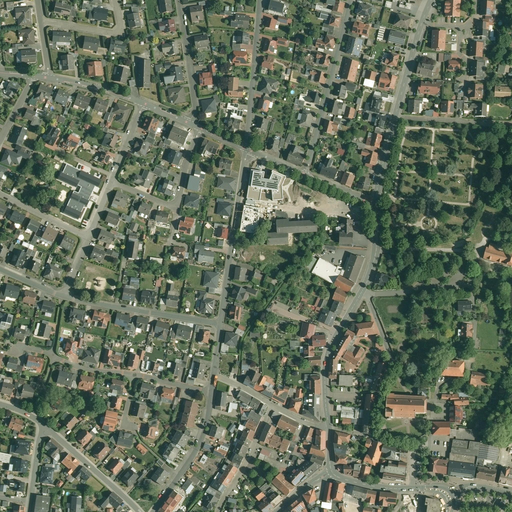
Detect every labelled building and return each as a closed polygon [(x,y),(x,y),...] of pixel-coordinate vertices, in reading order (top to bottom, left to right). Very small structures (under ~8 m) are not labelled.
[(170,0),(165,0),(161,1),(161,6),(162,6),(163,13),(162,13),(172,12),(170,0)] [(345,4),(329,0),(327,0),(329,1),(328,5),(335,7),(334,11),(342,13),(345,4)] [(460,1),(447,0),(447,3),(446,3),(446,4),(446,6),(447,6),(446,10),(445,11),(445,13),(446,13),(446,17),(459,17),(460,12),(459,12),(460,6),(460,1)] [(285,5),(271,1),(268,11),(282,14),(285,5)] [(71,7),(61,5),(61,4),(56,3),(54,12),(63,15),(64,14),(69,15),(69,14),(70,14),(70,12),(69,12),(71,7)] [(367,6),(360,4),(357,14),(361,15),(361,14),(366,15),(365,16),(370,18),(372,8),(370,7),(370,6),(367,5),(367,6)] [(202,7),(191,9),(192,21),(193,21),(193,20),(203,18),(203,19),(204,19),(202,7)] [(29,9),(15,10),(16,15),(19,15),(20,25),(30,24),(29,9)] [(107,10),(95,9),(93,19),(106,21),(107,10)] [(133,14),(128,15),(131,28),(140,26),(138,14),(137,13),(133,14)] [(401,16),(398,15),(395,25),(408,30),(408,29),(408,30),(411,19),(404,17),(404,15),(401,14),(401,16)] [(250,17),(236,16),(236,21),(232,21),(231,26),(249,28),(250,17)] [(341,18),(332,16),(331,21),(330,25),(335,27),(339,28),(341,18)] [(276,21),(268,19),(266,27),(274,29),(275,25),(275,24),(276,21)] [(165,22),(159,23),(160,31),(161,31),(160,30),(165,29),(165,34),(175,32),(173,21),(165,22)] [(369,27),(355,23),(353,32),(366,36),(369,27)] [(33,30),(19,31),(19,36),(23,36),(24,45),(34,44),(34,43),(33,44),(33,38),(33,30)] [(406,35),(391,32),(388,42),(404,46),(406,35)] [(445,32),(441,32),(440,33),(438,33),(438,32),(434,32),(433,49),(437,50),(437,48),(440,48),(440,50),(444,50),(445,32)] [(70,33),(53,33),(53,42),(56,42),(69,42),(70,33)] [(249,35),(238,34),(238,35),(237,37),(238,37),(237,42),(237,44),(241,45),(248,45),(249,35)] [(204,37),(195,38),(197,48),(206,47),(206,45),(208,45),(209,46),(208,37),(208,36),(204,37)] [(336,39),(327,36),(325,42),(319,41),(319,42),(317,48),(324,50),(324,49),(325,47),(333,49),(336,39)] [(95,40),(91,39),(85,38),(83,48),(84,48),(91,49),(90,50),(97,51),(98,48),(99,40),(95,40)] [(363,41),(350,38),(346,53),(359,57),(360,52),(358,52),(359,49),(360,49),(361,49),(359,48),(360,45),(361,46),(363,41)] [(121,42),(115,41),(111,40),(109,51),(110,51),(110,50),(118,51),(118,53),(124,54),(125,43),(121,42)] [(276,42),(267,40),(266,44),(265,44),(265,46),(264,52),(272,54),(273,49),(274,49),(276,42)] [(177,42),(169,44),(169,45),(162,46),(164,53),(171,52),(172,54),(170,55),(171,55),(179,54),(177,42)] [(35,51),(21,52),(21,63),(27,63),(27,62),(35,61),(35,62),(35,51)] [(240,52),(234,52),(233,63),(246,64),(247,53),(240,52)] [(331,56),(318,53),(316,58),(322,60),(320,65),(328,67),(331,56)] [(399,56),(391,54),(389,60),(388,64),(390,65),(390,67),(392,67),(393,67),(394,66),(396,67),(399,56)] [(72,56),(62,57),(63,70),(73,69),(72,61),(75,61),(75,56),(72,57),(72,56)] [(274,60),(264,58),(262,66),(270,68),(271,65),(272,65),(274,60)] [(358,63),(347,60),(346,63),(345,66),(356,69),(358,63)] [(150,61),(139,61),(139,89),(150,89),(150,61)] [(368,62),(365,61),(363,69),(363,70),(368,71),(364,85),(373,88),(379,65),(368,62)] [(451,61),(449,61),(449,62),(449,70),(459,70),(460,62),(451,61)] [(100,62),(89,63),(88,65),(88,67),(89,68),(90,68),(91,72),(90,72),(89,73),(89,76),(90,77),(101,76),(101,67),(100,62)] [(503,74),(505,64),(498,63),(497,73),(503,74)] [(434,68),(419,64),(417,74),(432,78),(433,73),(434,68)] [(356,69),(345,66),(346,67),(345,69),(344,69),(344,72),(355,75),(356,69)] [(129,69),(118,67),(119,68),(118,75),(116,74),(115,81),(126,84),(129,69)] [(181,67),(171,69),(173,78),(170,78),(170,77),(165,78),(166,84),(182,81),(181,73),(182,73),(181,67)] [(313,70),(311,70),(310,74),(316,76),(315,82),(324,84),(327,74),(313,70)] [(355,75),(344,72),(343,76),(342,79),(353,82),(355,75)] [(212,74),(200,74),(201,86),(213,85),(212,74)] [(397,77),(381,74),(379,82),(378,82),(378,83),(379,84),(378,88),(385,90),(385,87),(394,90),(397,77)] [(278,82),(264,78),(263,83),(262,87),(261,92),(266,93),(270,94),(272,88),(276,89),(278,82)] [(244,89),(238,88),(239,79),(230,79),(229,96),(234,97),(243,97),(244,89)] [(437,83),(422,82),(422,84),(419,84),(419,91),(420,91),(419,93),(438,95),(439,92),(439,93),(440,86),(440,84),(437,83)] [(7,88),(6,90),(8,91),(6,94),(8,96),(13,98),(14,95),(15,95),(19,87),(16,85),(12,84),(10,83),(9,83),(7,88)] [(355,85),(347,83),(346,87),(347,88),(346,90),(354,92),(355,89),(355,85)] [(346,87),(337,85),(336,91),(335,96),(343,98),(345,92),(346,92),(346,90),(347,88),(346,87)] [(47,89),(40,86),(36,95),(37,95),(35,99),(40,101),(42,97),(48,100),(50,96),(52,90),(48,88),(47,89)] [(482,86),(469,86),(468,98),(482,98),(482,96),(483,96),(483,95),(481,95),(481,93),(484,93),(484,92),(481,92),(481,90),(482,89),(483,90),(483,89),(482,89),(482,86)] [(511,88),(495,87),(495,93),(497,93),(497,96),(508,97),(509,94),(511,94),(511,88)] [(174,90),(169,90),(170,96),(174,95),(176,103),(185,102),(183,88),(174,90)] [(65,93),(59,91),(55,100),(66,105),(70,95),(69,95),(65,93)] [(321,95),(313,92),(312,98),(307,97),(306,102),(319,105),(321,95)] [(379,112),(384,96),(376,93),(370,110),(379,112)] [(90,100),(83,98),(84,97),(78,94),(74,104),(75,104),(83,106),(82,107),(87,109),(90,100)] [(108,103),(98,99),(94,108),(100,111),(100,110),(104,112),(104,113),(108,103)] [(214,100),(202,102),(204,113),(216,111),(214,100)] [(263,100),(261,100),(259,109),(267,111),(268,111),(269,108),(268,107),(269,102),(263,100)] [(340,103),(331,101),(328,113),(337,115),(339,108),(340,103)] [(415,101),(409,101),(410,101),(409,108),(409,113),(419,113),(418,113),(419,106),(420,102),(420,101),(415,101)] [(453,103),(442,102),(441,113),(453,114),(453,103)] [(129,109),(117,104),(115,109),(114,112),(121,115),(119,120),(124,122),(129,109)] [(487,105),(476,104),(476,105),(464,104),(464,110),(464,111),(473,111),(476,111),(475,116),(486,117),(486,112),(484,112),(485,105),(486,105),(487,105)] [(424,110),(423,117),(437,117),(438,108),(433,108),(433,110),(424,110)] [(60,122),(66,123),(68,110),(66,109),(64,117),(61,117),(60,122)] [(238,110),(234,109),(233,110),(233,114),(232,114),(232,115),(233,116),(232,119),(230,128),(230,131),(234,131),(234,129),(239,130),(241,121),(243,112),(238,110)] [(36,114),(28,110),(24,117),(33,121),(36,114)] [(313,113),(304,110),(300,124),(310,127),(313,113)] [(387,118),(378,115),(375,127),(383,129),(384,122),(385,122),(387,118)] [(159,121),(148,117),(145,123),(156,127),(159,121)] [(267,120),(259,118),(257,128),(266,130),(268,121),(268,120),(267,120)] [(339,124),(326,121),(323,133),(331,135),(333,128),(334,129),(333,131),(337,132),(339,124)] [(156,127),(145,123),(143,129),(150,132),(154,133),(156,134),(157,134),(157,132),(160,133),(161,129),(156,127)] [(18,127),(13,139),(13,138),(11,143),(20,146),(26,131),(18,127)] [(185,132),(174,127),(169,138),(169,139),(173,140),(184,145),(189,134),(185,132)] [(57,137),(56,137),(59,132),(52,128),(45,140),(44,141),(47,143),(52,146),(57,137)] [(291,145),(294,136),(288,133),(285,143),(291,145)] [(114,136),(110,134),(110,135),(105,144),(113,148),(118,138),(114,136)] [(374,134),(373,134),(372,139),(368,138),(366,145),(379,148),(381,140),(382,140),(382,137),(382,136),(374,134)] [(79,140),(69,135),(67,142),(66,143),(69,145),(76,148),(79,140)] [(41,137),(37,144),(44,147),(47,143),(44,141),(45,140),(41,137)] [(148,137),(147,137),(145,142),(149,144),(150,143),(154,144),(153,146),(156,140),(148,137)] [(169,138),(166,137),(164,144),(167,145),(170,146),(173,140),(169,139),(169,138)] [(279,141),(275,141),(275,139),(272,139),(271,139),(269,147),(268,150),(277,152),(279,141)] [(145,142),(140,140),(139,143),(137,142),(135,148),(136,149),(135,151),(145,155),(146,155),(148,149),(148,148),(149,144),(145,142)] [(219,146),(205,140),(199,154),(202,155),(202,156),(203,157),(206,150),(212,153),(216,154),(219,146)] [(299,148),(293,145),(287,160),(301,166),(305,156),(297,153),(299,148)] [(22,157),(7,150),(2,162),(7,164),(8,160),(19,164),(22,157)] [(182,154),(173,151),(169,162),(178,165),(182,154)] [(106,154),(102,152),(100,157),(101,158),(99,161),(106,164),(110,156),(106,154)] [(377,155),(369,153),(368,157),(366,164),(375,166),(377,155)] [(233,162),(221,159),(219,168),(223,169),(225,169),(231,170),(233,162)] [(334,162),(327,159),(325,165),(331,168),(334,162)] [(8,169),(0,165),(0,172),(3,173),(3,174),(7,176),(8,173),(7,172),(8,169)] [(164,168),(157,165),(154,173),(150,171),(150,172),(154,174),(157,176),(160,177),(162,172),(164,168)] [(331,168),(325,165),(321,174),(335,180),(339,171),(331,168)] [(370,169),(364,167),(362,174),(368,175),(370,169)] [(86,177),(78,174),(78,175),(65,170),(62,177),(71,181),(69,185),(68,185),(64,193),(68,194),(72,195),(72,196),(72,195),(74,196),(73,199),(72,199),(69,207),(72,209),(73,208),(77,210),(76,210),(77,210),(79,206),(81,207),(81,208),(82,208),(86,209),(86,210),(89,211),(92,203),(84,200),(85,196),(88,197),(91,189),(85,187),(88,179),(86,178),(86,177)] [(150,172),(146,171),(141,181),(140,180),(140,179),(135,177),(134,182),(140,184),(140,185),(148,188),(154,174),(150,172)] [(265,172),(251,171),(246,204),(254,205),(255,201),(260,202),(262,189),(272,191),(273,201),(283,200),(282,186),(286,177),(273,171),(269,180),(263,179),(265,172)] [(354,178),(346,175),(342,184),(350,187),(354,178)] [(200,179),(190,177),(188,190),(197,192),(200,179)] [(371,180),(361,177),(359,185),(360,186),(359,189),(359,188),(358,189),(368,191),(371,180)] [(235,180),(219,178),(218,187),(233,190),(235,180)] [(174,183),(166,180),(161,193),(165,194),(166,193),(169,195),(169,196),(174,183)] [(128,197),(117,192),(113,202),(124,207),(128,197)] [(199,199),(186,196),(185,205),(197,208),(199,199)] [(153,207),(141,202),(140,207),(138,211),(140,212),(139,216),(147,219),(153,207)] [(231,205),(219,203),(218,214),(229,216),(231,205)] [(254,209),(254,205),(246,204),(242,231),(255,233),(257,220),(261,221),(263,211),(254,209)] [(25,217),(14,212),(10,220),(21,225),(25,217)] [(169,214),(158,212),(156,221),(167,223),(169,214)] [(114,215),(109,213),(105,221),(116,225),(119,217),(114,215)] [(40,225),(31,220),(27,228),(36,232),(40,225)] [(317,221),(289,223),(289,220),(277,221),(277,234),(267,235),(268,245),(289,244),(288,233),(317,232),(318,232),(317,221)] [(353,221),(342,221),(342,223),(341,223),(341,228),(342,228),(342,234),(351,234),(351,231),(352,231),(353,221)] [(138,232),(140,224),(133,222),(131,230),(138,232)] [(192,224),(181,222),(179,231),(185,232),(185,233),(189,234),(190,233),(192,224)] [(53,231),(47,229),(47,228),(44,234),(42,237),(49,241),(50,240),(53,241),(53,242),(58,233),(53,231)] [(227,229),(219,228),(218,233),(217,233),(217,237),(218,237),(218,238),(226,239),(227,229)] [(109,234),(107,233),(107,232),(102,230),(98,239),(111,244),(110,243),(111,241),(112,241),(114,235),(109,233),(109,234)] [(342,234),(340,233),(340,244),(353,244),(353,234),(351,234),(342,234)] [(34,236),(30,245),(34,247),(39,238),(34,236)] [(69,239),(65,237),(60,246),(63,247),(67,249),(70,251),(75,242),(74,241),(74,242),(69,239)] [(138,244),(128,242),(127,249),(129,249),(127,258),(136,260),(138,244)] [(508,254),(499,251),(500,246),(490,243),(489,248),(487,248),(484,258),(511,266),(511,255),(508,254)] [(30,245),(26,254),(30,256),(32,250),(34,247),(30,245)] [(204,246),(196,245),(195,253),(200,254),(200,251),(203,251),(204,246)] [(105,252),(94,248),(90,257),(97,260),(97,259),(101,260),(101,261),(105,252)] [(185,250),(174,248),(173,254),(172,254),(171,255),(171,259),(172,260),(176,261),(177,260),(177,257),(184,258),(185,250)] [(25,256),(15,251),(13,257),(14,257),(11,264),(20,268),(25,256)] [(203,251),(200,251),(200,254),(199,258),(198,258),(197,260),(198,260),(199,261),(198,262),(202,262),(202,261),(213,262),(215,253),(203,251)] [(364,259),(352,255),(347,269),(344,277),(355,284),(364,259)] [(152,266),(164,267),(164,258),(152,257),(152,266)] [(318,261),(311,257),(307,264),(315,268),(318,261)] [(39,264),(31,260),(27,269),(35,273),(39,264)] [(337,269),(319,260),(318,261),(315,268),(312,273),(334,285),(340,276),(340,275),(336,272),(337,269)] [(62,271),(49,265),(44,276),(52,280),(54,275),(59,278),(62,271)] [(347,269),(338,266),(337,269),(336,272),(340,275),(344,277),(347,269)] [(246,269),(237,268),(235,280),(248,282),(249,280),(250,277),(245,276),(246,269)] [(204,286),(217,288),(219,274),(206,272),(204,286)] [(259,274),(252,272),(250,277),(249,280),(256,283),(256,282),(259,274)] [(386,276),(378,273),(375,283),(383,286),(384,285),(383,285),(384,282),(387,283),(389,277),(386,277),(386,276)] [(354,284),(340,276),(334,285),(349,294),(355,284),(354,284)] [(19,289),(11,287),(11,286),(7,285),(5,292),(4,295),(6,296),(13,298),(13,296),(17,297),(17,299),(20,289),(19,288),(19,289)] [(246,291),(237,287),(236,290),(235,290),(233,294),(234,295),(233,298),(241,301),(242,299),(243,299),(245,293),(246,291)] [(348,294),(338,288),(337,288),(335,294),(332,292),(331,295),(334,297),(333,299),(344,304),(349,294),(348,294)] [(135,291),(124,289),(123,299),(134,301),(135,291)] [(207,293),(200,291),(198,299),(202,299),(206,300),(207,293)] [(36,295),(25,292),(23,302),(30,303),(30,302),(34,303),(33,304),(34,304),(35,300),(36,295)] [(151,292),(150,293),(145,292),(143,293),(143,294),(144,295),(144,298),(142,299),(142,302),(154,304),(154,302),(156,300),(155,298),(155,296),(156,296),(156,293),(151,292)] [(179,298),(168,296),(167,300),(167,305),(167,306),(172,306),(177,307),(179,298)] [(206,300),(202,299),(200,307),(199,307),(198,308),(198,310),(199,311),(200,311),(200,312),(211,314),(211,310),(211,309),(210,309),(211,306),(212,306),(213,306),(213,305),(214,301),(206,300)] [(327,302),(321,299),(318,307),(320,307),(323,309),(324,309),(327,302)] [(344,305),(336,301),(331,312),(336,315),(339,316),(344,305)] [(44,302),(43,305),(42,311),(52,313),(53,309),(54,309),(55,304),(44,302)] [(471,302),(458,302),(458,312),(471,311),(471,302)] [(234,308),(232,307),(232,311),(231,311),(231,315),(231,319),(239,320),(241,309),(241,308),(234,308)] [(324,309),(323,309),(320,307),(318,307),(316,310),(320,312),(319,313),(322,315),(319,322),(331,327),(336,315),(331,312),(324,309)] [(86,312),(71,309),(69,318),(70,318),(68,323),(75,324),(76,319),(83,321),(85,316),(86,312)] [(109,315),(95,311),(95,312),(93,319),(93,320),(100,322),(99,327),(105,328),(109,315)] [(13,316),(0,312),(0,318),(2,319),(0,325),(5,327),(6,323),(11,325),(13,316)] [(129,317),(117,314),(115,322),(119,323),(119,325),(125,326),(127,327),(128,323),(129,317)] [(149,320),(138,318),(137,323),(136,328),(146,330),(149,320)] [(158,322),(155,332),(161,334),(160,338),(166,340),(170,326),(158,322)] [(316,326),(304,323),(301,337),(308,339),(313,340),(314,337),(316,326)] [(344,338),(335,354),(332,360),(337,360),(339,360),(341,357),(342,355),(351,346),(356,338),(357,338),(357,336),(375,334),(374,323),(356,325),(357,334),(355,334),(348,330),(345,336),(344,338)] [(42,324),(41,324),(39,330),(36,329),(35,330),(34,334),(35,335),(38,336),(48,339),(51,327),(48,326),(42,324)] [(472,326),(462,325),(462,337),(471,337),(472,333),(472,330),(472,326)] [(192,329),(179,326),(178,331),(177,336),(178,334),(182,336),(182,337),(190,339),(192,329)] [(32,330),(27,328),(26,331),(25,331),(24,336),(30,337),(32,330)] [(245,332),(238,328),(235,333),(242,337),(245,332)] [(25,331),(16,329),(14,337),(23,340),(24,336),(25,331)] [(204,331),(201,331),(200,333),(199,340),(203,341),(203,342),(208,343),(208,342),(209,342),(209,339),(208,339),(209,332),(204,331)] [(237,335),(227,334),(226,344),(236,345),(237,335)] [(325,335),(314,337),(313,340),(308,339),(308,341),(308,347),(313,347),(326,346),(327,345),(327,342),(327,341),(327,339),(328,338),(328,335),(325,336),(325,335)] [(77,343),(68,341),(67,342),(67,344),(67,346),(68,346),(67,349),(65,349),(65,351),(66,353),(75,355),(77,347),(78,343),(77,343)] [(356,349),(351,346),(342,355),(344,356),(343,358),(357,366),(361,358),(360,358),(364,350),(358,346),(356,349)] [(308,347),(305,347),(305,358),(313,357),(313,347),(308,347)] [(85,351),(84,351),(83,357),(82,360),(97,364),(100,351),(95,350),(94,353),(85,351)] [(120,357),(111,355),(111,352),(106,351),(103,363),(112,365),(113,365),(115,364),(118,365),(119,362),(120,358),(120,357)] [(136,354),(132,353),(131,354),(131,355),(128,366),(136,369),(139,360),(139,357),(135,356),(136,354)] [(43,360),(33,357),(32,359),(30,367),(41,370),(43,360)] [(321,357),(309,358),(310,366),(321,365),(321,357)] [(18,361),(9,359),(8,363),(7,363),(7,364),(6,368),(15,370),(16,370),(17,365),(18,361)] [(464,362),(442,361),(442,373),(441,373),(441,376),(463,377),(464,373),(466,373),(466,366),(464,366),(464,362)] [(181,365),(172,363),(168,362),(167,367),(171,368),(170,373),(179,376),(181,367),(181,365)] [(388,366),(377,362),(375,370),(377,370),(376,377),(384,377),(388,366)] [(153,363),(152,365),(151,365),(149,371),(158,373),(160,364),(153,363)] [(200,364),(196,363),(194,370),(204,373),(206,366),(200,364)] [(488,375),(478,373),(478,372),(478,371),(477,370),(470,369),(472,372),(471,379),(487,381),(488,375)] [(204,373),(194,370),(193,375),(192,376),(193,376),(193,378),(195,378),(202,380),(204,373)] [(256,373),(252,371),(249,377),(247,377),(244,384),(254,389),(259,378),(261,375),(257,373),(256,372),(256,373)] [(72,375),(67,374),(68,374),(60,372),(57,383),(68,385),(68,387),(71,388),(73,382),(70,382),(72,375)] [(320,375),(310,375),(305,375),(304,381),(310,381),(310,394),(321,395),(320,375)] [(94,379),(81,376),(81,377),(79,383),(78,387),(92,390),(94,379)] [(266,379),(261,376),(259,378),(254,389),(272,399),(275,392),(272,390),(274,388),(270,386),(269,388),(264,385),(266,380),(271,382),(273,379),(267,377),(266,379)] [(347,376),(340,376),(339,382),(338,382),(338,386),(347,386),(347,376)] [(383,381),(374,378),(372,385),(370,384),(369,387),(369,389),(379,393),(383,381)] [(487,381),(471,379),(470,386),(476,387),(477,384),(486,385),(487,381)] [(123,382),(113,380),(111,385),(113,385),(112,389),(117,390),(120,391),(121,390),(123,382)] [(13,385),(3,383),(1,393),(11,395),(13,385)] [(31,386),(25,384),(24,386),(23,386),(21,396),(32,399),(34,389),(30,388),(31,386)] [(156,387),(143,384),(140,393),(146,394),(145,398),(151,400),(153,400),(154,396),(156,387)] [(284,391),(277,388),(275,392),(272,399),(280,403),(285,405),(288,394),(290,388),(285,387),(284,391)] [(174,391),(164,388),(162,394),(162,397),(162,398),(172,400),(174,391)] [(297,401),(292,399),(289,410),(298,414),(300,409),(302,402),(303,393),(304,390),(297,389),(295,389),(290,388),(288,394),(296,396),(296,399),(297,399),(297,401)] [(427,389),(418,389),(418,395),(419,395),(418,397),(426,398),(426,396),(427,393),(427,392),(427,389)] [(254,398),(241,391),(238,396),(237,399),(244,402),(241,407),(248,409),(250,406),(254,398)] [(227,394),(218,393),(216,406),(225,408),(226,405),(226,402),(230,403),(232,403),(233,398),(233,396),(227,396),(227,394)] [(458,395),(448,396),(442,395),(441,399),(448,399),(450,399),(451,402),(454,401),(455,406),(469,404),(469,398),(468,398),(468,393),(458,394),(458,395)] [(321,395),(310,394),(309,394),(309,407),(320,408),(320,403),(320,401),(321,395)] [(418,397),(394,396),(395,395),(387,394),(386,418),(388,418),(387,420),(391,420),(391,418),(393,418),(393,417),(415,418),(415,413),(426,413),(427,398),(426,398),(418,397)] [(377,396),(367,395),(365,411),(366,411),(375,412),(377,396)] [(63,402),(57,396),(50,404),(53,407),(52,409),(55,411),(56,410),(63,402)] [(121,400),(113,398),(111,408),(119,410),(120,405),(121,405),(121,403),(121,402),(121,400)] [(261,403),(254,398),(250,406),(257,410),(261,403)] [(198,404),(187,401),(186,406),(185,413),(184,413),(184,414),(183,414),(182,418),(183,418),(182,420),(181,420),(180,424),(182,424),(181,425),(192,428),(195,416),(196,416),(198,408),(197,408),(198,404)] [(257,410),(256,413),(262,416),(262,417),(267,408),(266,406),(261,403),(257,410)] [(136,404),(133,416),(143,418),(144,418),(145,414),(144,414),(146,407),(136,404)] [(356,408),(342,406),(341,418),(355,419),(356,410),(356,408)] [(458,406),(450,407),(449,423),(433,423),(433,435),(450,435),(450,437),(456,437),(456,430),(450,430),(450,427),(459,427),(459,423),(457,423),(458,406)] [(241,407),(240,407),(241,413),(244,413),(244,411),(249,413),(250,413),(248,418),(259,424),(262,416),(256,413),(252,410),(252,411),(248,409),(241,407)] [(320,408),(309,407),(309,412),(307,411),(303,410),(303,411),(302,415),(320,422),(321,421),(320,408)] [(375,412),(366,411),(364,426),(373,427),(375,412)] [(77,421),(70,415),(67,418),(66,416),(63,419),(65,421),(63,423),(66,426),(67,425),(71,428),(77,421)] [(299,424),(282,415),(277,425),(295,434),(299,424)] [(258,425),(246,418),(241,416),(241,420),(245,421),(248,422),(245,427),(255,432),(258,425)] [(109,418),(106,417),(104,425),(105,425),(104,429),(113,431),(115,424),(116,420),(116,419),(109,418)] [(23,422),(12,418),(9,427),(8,428),(14,430),(20,432),(23,422)] [(157,419),(149,422),(149,425),(149,427),(155,428),(155,429),(157,429),(158,423),(157,419)] [(307,427),(300,424),(297,433),(299,433),(297,437),(295,436),(294,441),(300,444),(302,439),(301,438),(302,435),(303,435),(307,427)] [(255,433),(240,425),(238,430),(242,432),(243,430),(245,431),(242,436),(251,441),(255,433)] [(149,427),(146,426),(146,427),(145,429),(144,437),(153,439),(153,438),(154,437),(155,435),(154,434),(155,429),(155,428),(149,427)] [(276,426),(271,434),(274,436),(279,428),(276,426)] [(364,426),(363,426),(362,433),(372,436),(373,427),(364,426)] [(222,429),(213,427),(210,436),(220,440),(221,435),(220,435),(222,429)] [(314,430),(307,427),(303,438),(306,440),(306,441),(304,441),(303,445),(308,446),(309,444),(311,440),(310,440),(314,430)] [(20,432),(14,430),(12,435),(23,438),(24,435),(19,433),(20,432)] [(89,434),(84,430),(82,433),(81,432),(78,435),(78,436),(79,437),(77,439),(84,445),(90,438),(91,437),(89,434)] [(326,432),(317,430),(317,439),(311,438),(311,440),(309,444),(308,446),(307,450),(306,452),(313,454),(310,462),(319,466),(322,467),(325,458),(326,447),(326,432)] [(97,436),(91,431),(89,434),(91,437),(90,438),(93,441),(97,436)] [(133,436),(120,432),(119,438),(118,443),(125,445),(125,446),(130,447),(133,436)] [(184,435),(179,432),(173,441),(174,442),(181,446),(184,448),(189,438),(184,435)] [(271,434),(264,432),(260,441),(287,452),(289,447),(291,442),(274,436),(271,434)] [(356,436),(338,432),(336,432),(335,432),(334,444),(341,445),(342,442),(346,443),(345,446),(348,447),(353,449),(356,436)] [(251,441),(239,434),(235,441),(248,448),(251,441)] [(114,435),(109,440),(114,444),(117,443),(118,443),(119,438),(117,438),(114,435)] [(56,443),(52,439),(49,442),(49,441),(49,442),(47,444),(47,445),(52,449),(48,454),(54,459),(58,454),(63,449),(57,443),(56,443)] [(480,443),(470,442),(454,440),(453,440),(452,448),(451,453),(450,453),(449,462),(450,462),(448,475),(474,478),(474,477),(480,443)] [(30,443),(16,441),(14,453),(20,454),(21,452),(28,453),(28,455),(30,443)] [(383,445),(374,441),(364,461),(371,464),(372,465),(376,467),(381,452),(383,445)] [(109,450),(102,443),(93,453),(100,460),(107,452),(110,450),(109,450)] [(141,443),(137,448),(146,455),(150,451),(141,443)] [(204,449),(212,452),(215,447),(206,443),(204,449)] [(248,449),(238,443),(234,452),(244,458),(248,449)] [(480,443),(476,467),(497,471),(498,467),(492,465),(493,459),(496,459),(497,459),(498,451),(495,448),(495,447),(491,446),(492,444),(487,443),(487,444),(480,443)] [(172,445),(171,444),(171,445),(169,447),(168,446),(164,452),(166,453),(164,455),(164,456),(165,456),(172,461),(173,462),(173,461),(175,457),(177,458),(179,455),(178,454),(180,451),(180,450),(179,449),(172,445)] [(341,445),(334,444),(336,454),(345,456),(347,451),(348,447),(341,445)] [(223,446),(221,445),(219,449),(216,447),(213,454),(224,458),(229,448),(223,446)] [(396,449),(383,445),(381,452),(387,454),(386,459),(395,461),(396,453),(396,449)] [(362,451),(354,449),(353,449),(348,447),(347,451),(360,455),(362,451)] [(408,450),(396,449),(396,453),(400,454),(400,458),(408,459),(408,450)] [(234,452),(233,452),(233,451),(231,450),(227,458),(240,465),(244,458),(234,452)] [(400,454),(396,453),(395,461),(407,462),(408,459),(400,458),(400,454)] [(80,464),(69,454),(62,462),(67,467),(64,470),(66,471),(66,472),(68,474),(67,475),(68,476),(70,475),(80,464)] [(345,456),(336,454),(337,463),(347,464),(351,463),(351,464),(354,464),(357,462),(359,461),(348,457),(345,456)] [(204,455),(200,462),(204,465),(208,457),(204,455)] [(18,457),(11,456),(11,458),(8,458),(7,463),(10,464),(11,459),(17,461),(18,457)] [(310,462),(299,458),(297,463),(302,467),(299,470),(308,478),(315,472),(314,470),(319,466),(310,462)] [(439,458),(435,458),(435,459),(431,459),(429,472),(448,475),(450,462),(449,462),(439,460),(439,458)] [(116,460),(113,464),(112,463),(109,468),(115,474),(121,467),(122,466),(122,465),(116,460)] [(130,464),(127,460),(122,465),(122,466),(121,467),(124,470),(130,464)] [(27,462),(19,461),(18,466),(17,472),(26,473),(27,462)] [(407,464),(389,461),(388,467),(385,467),(384,471),(383,479),(394,481),(396,481),(396,480),(406,482),(407,475),(405,474),(406,470),(407,464)] [(257,468),(251,462),(248,466),(261,478),(265,473),(259,467),(257,468)] [(238,469),(229,464),(228,467),(225,465),(222,470),(225,471),(223,475),(231,480),(238,469)] [(362,465),(344,466),(344,474),(351,476),(359,478),(362,465)] [(370,468),(362,466),(359,479),(368,481),(369,476),(371,468),(370,468)] [(92,475),(83,467),(74,477),(77,480),(80,476),(86,481),(92,475)] [(497,471),(476,467),(474,477),(476,477),(476,478),(495,482),(497,471)] [(511,469),(503,467),(499,484),(511,486),(511,469)] [(45,468),(44,468),(41,482),(51,484),(53,469),(45,468)] [(169,474),(160,468),(157,473),(165,480),(169,474)] [(299,470),(298,469),(296,471),(295,471),(293,473),(294,473),(291,476),(289,474),(286,478),(296,487),(308,478),(299,470)] [(138,477),(130,470),(122,479),(130,486),(136,479),(138,477)] [(295,488),(280,474),(277,471),(274,476),(276,478),(272,482),(281,490),(278,493),(284,499),(295,488)] [(142,472),(138,477),(136,479),(139,482),(145,476),(142,472)] [(165,480),(157,473),(153,479),(152,479),(161,485),(165,480)] [(220,479),(218,482),(219,482),(227,487),(231,480),(223,475),(220,479)] [(226,487),(219,482),(218,482),(215,479),(209,488),(221,496),(226,487)] [(191,484),(187,481),(181,488),(186,491),(191,484)] [(283,499),(264,481),(262,482),(265,485),(263,487),(260,489),(265,496),(267,499),(274,507),(283,499)] [(25,483),(16,482),(15,487),(14,491),(23,493),(25,483)] [(344,498),(342,497),(344,491),(345,491),(346,485),(345,485),(345,484),(334,482),(333,483),(327,483),(327,492),(326,494),(325,493),(323,502),(333,504),(332,510),(340,511),(339,511),(345,511),(345,509),(344,504),(343,502),(343,501),(344,498)] [(368,490),(347,485),(345,491),(345,493),(349,494),(349,495),(363,499),(366,500),(368,490)] [(260,489),(253,494),(259,501),(265,496),(260,489)] [(314,489),(303,496),(309,505),(308,506),(311,511),(310,511),(321,511),(321,510),(321,505),(317,505),(315,501),(316,500),(314,489)] [(175,490),(159,511),(158,511),(172,511),(175,508),(177,510),(180,505),(178,504),(183,498),(180,496),(181,495),(175,490)] [(377,492),(368,490),(366,500),(365,503),(374,505),(377,492)] [(122,501),(113,493),(106,500),(104,497),(98,504),(103,509),(109,502),(116,508),(122,501)] [(397,494),(380,493),(379,506),(387,507),(387,503),(396,504),(397,500),(398,500),(398,495),(397,495),(397,494)] [(218,500),(210,495),(209,497),(207,497),(206,499),(206,501),(204,505),(211,510),(213,507),(214,507),(216,503),(218,500)] [(50,498),(37,496),(34,511),(46,511),(48,511),(50,498)] [(81,498),(71,497),(70,509),(67,509),(66,511),(82,511),(83,509),(80,509),(81,498)] [(301,497),(288,508),(291,511),(298,511),(305,507),(301,497)] [(268,511),(274,507),(267,499),(264,501),(265,503),(259,507),(263,511),(268,511)] [(436,500),(426,499),(425,506),(428,506),(427,511),(440,511),(441,508),(441,507),(441,504),(438,504),(439,501),(436,501),(436,500)] [(404,503),(403,503),(405,511),(414,511),(412,502),(411,500),(404,503)] [(361,506),(343,502),(344,504),(345,509),(353,511),(363,511),(364,508),(361,506)]
